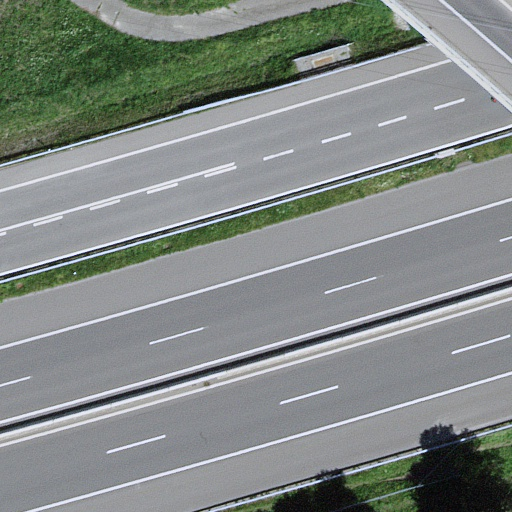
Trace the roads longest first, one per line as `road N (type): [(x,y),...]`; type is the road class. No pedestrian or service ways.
road 1 (motorway): [(511,233),(0,382)]
road 2 (motorway): [(511,97),(0,246)]
road 3 (motorway): [(0,484),(511,337)]
